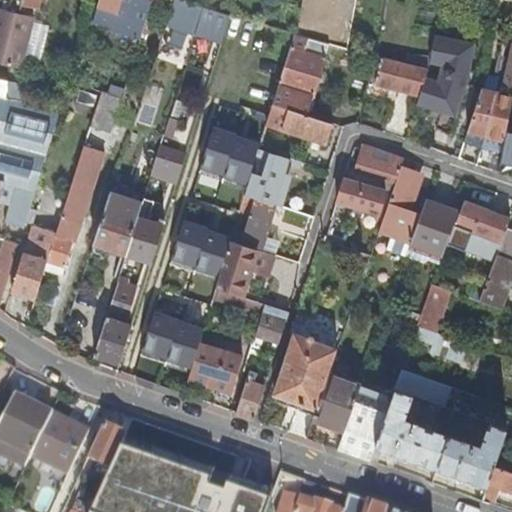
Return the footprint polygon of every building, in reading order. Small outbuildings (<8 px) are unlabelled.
[(99,0),(93,20),(113,26),(112,30),(140,39),(152,0),(99,0)] [(175,0),(167,24),(195,33),(197,29),(204,5),(191,0),(175,0)] [(197,29),(222,37),(230,13),(204,5),(197,29)] [(20,12),(0,7),(0,61),(10,65),(20,12)] [(21,67),(22,62),(32,21),(34,15),(20,12),(10,65),(21,67)] [(381,24),(379,35),(387,36),(389,26),(381,24)] [(308,115),(329,43),(296,34),(294,33),(272,103),(308,115)] [(474,42),(434,34),(430,56),(428,62),(439,64),(435,79),(425,76),(419,94),(416,104),(456,115),(474,42)] [(511,38),(511,42),(508,58),(503,57),(499,56),(497,65),(495,75),(500,76),(496,92),(511,95),(511,38)] [(428,62),(430,56),(414,54),(413,64),(418,65),(428,67),(428,62)] [(428,67),(418,65),(413,64),(381,57),(374,83),(419,94),(425,76),(428,67)] [(495,75),(486,73),(481,88),(496,92),(500,76),(495,75)] [(0,193),(4,181),(14,184),(4,221),(23,227),(58,113),(4,97),(7,79),(0,77),(0,193)] [(496,92),(481,88),(467,130),(471,131),(468,142),(481,146),(484,134),(489,117),(496,92)] [(102,90),(90,127),(89,129),(110,136),(111,133),(122,97),(102,90)] [(511,95),(496,92),(489,117),(484,134),(481,146),(501,152),(502,145),(504,140),(509,115),(511,107),(511,101),(511,95)] [(314,139),(321,142),(328,144),(334,123),(308,115),(272,103),(266,124),(314,139)] [(511,116),(509,115),(504,140),(502,145),(501,152),(499,161),(511,164),(511,116)] [(177,180),(186,153),(169,148),(178,119),(169,116),(151,173),(177,180)] [(222,179),(235,137),(236,135),(212,128),(198,172),(222,179)] [(259,148),(260,145),(235,137),(222,179),(221,181),(246,189),(252,169),(256,157),(259,148)] [(319,149),(321,142),(314,139),(312,147),(319,149)] [(83,148),(73,180),(92,186),(103,154),(83,148)] [(259,148),(256,157),(266,160),(262,172),(252,169),(244,194),(275,204),(290,158),(259,148)] [(371,150),(361,148),(355,171),(384,180),(394,183),(399,167),(401,162),(388,158),(386,164),(369,159),(371,150)] [(408,243),(410,244),(421,214),(407,209),(420,174),(399,167),(394,183),(392,188),(378,229),(389,232),(384,248),(404,254),(408,243)] [(350,180),(345,179),(338,200),(376,212),(383,190),(350,180)] [(79,223),(92,186),(73,180),(61,217),(79,223)] [(382,185),(392,188),(394,183),(384,180),(382,185)] [(142,202),(111,192),(94,242),(127,253),(142,202)] [(266,250),(270,237),(265,235),(275,204),(244,194),(240,208),(251,211),(241,243),(256,247),(266,250)] [(410,244),(443,255),(451,234),(451,232),(459,210),(426,198),(421,214),(410,244)] [(152,261),(163,224),(148,220),(153,202),(143,199),(142,202),(127,253),(152,261)] [(451,232),(467,238),(468,239),(471,230),(501,241),(506,227),(510,217),(463,200),(459,210),(451,232)] [(47,259),(61,217),(48,213),(43,231),(30,228),(11,289),(35,297),(45,266),(47,259)] [(47,259),(65,265),(79,223),(61,217),(47,259)] [(207,229),(207,227),(183,220),(169,263),(193,271),(207,229)] [(511,228),(506,227),(501,241),(496,254),(511,259),(511,228)] [(231,237),(207,229),(193,271),(193,273),(218,281),(230,239),(231,237)] [(458,262),(467,238),(451,232),(451,234),(452,235),(444,257),(458,262)] [(279,240),(270,237),(266,250),(273,253),(274,253),(279,240)] [(216,285),(241,294),(250,268),(256,247),(241,243),(230,239),(218,281),(216,285)] [(3,241),(0,249),(0,302),(18,245),(3,241)] [(256,247),(250,268),(267,273),(273,253),(266,250),(256,247)] [(505,280),(511,260),(511,259),(496,254),(487,278),(478,301),(499,308),(509,281),(505,280)] [(63,272),(65,265),(47,259),(45,266),(63,272)] [(478,301),(487,278),(479,274),(470,298),(478,301)] [(124,350),(132,324),(125,322),(136,286),(129,284),(130,279),(119,276),(117,282),(119,282),(108,317),(107,317),(95,355),(120,363),(124,350)] [(417,325),(435,331),(449,290),(431,284),(417,325)] [(213,296),(262,312),(265,302),(249,296),(241,294),(216,285),(213,296)] [(278,341),(285,320),(277,317),(280,307),(265,302),(262,312),(255,334),(278,341)] [(203,328),(178,321),(165,362),(164,365),(189,372),(199,341),(203,328)] [(132,324),(124,350),(145,357),(153,331),(132,324)] [(327,375),(336,350),(311,341),(312,338),(307,336),(306,339),(294,335),(274,394),(299,402),(297,409),(313,415),(327,375)] [(189,372),(187,379),(231,393),(243,355),(199,341),(189,372)] [(235,413),(253,420),(264,385),(267,376),(248,370),(235,413)] [(358,391),(360,385),(327,375),(313,415),(305,438),(337,449),(351,411),(358,391)] [(448,435),(443,433),(403,419),(412,395),(394,389),(389,402),(386,412),(369,460),(377,463),(382,448),(437,468),(448,435)] [(358,391),(351,411),(337,449),(352,454),(369,460),(386,412),(389,402),(358,391)] [(0,422),(0,454),(25,467),(31,455),(51,413),(14,394),(0,422)] [(69,474),(89,432),(51,413),(31,455),(69,474)] [(493,467),(506,428),(489,422),(480,446),(448,435),(437,468),(479,483),(474,498),(482,501),(483,499),(493,467)] [(104,423),(89,457),(110,467),(126,433),(104,423)] [(174,454),(169,466),(149,511),(223,511),(231,496),(237,481),(174,454)] [(511,473),(493,467),(483,499),(494,503),(500,488),(511,492),(511,473)] [(363,511),(366,504),(351,498),(346,510),(333,506),(334,504),(319,498),(322,488),(305,482),(301,496),(285,491),(278,511),(363,511)] [(363,511),(395,511),(382,507),(366,502),(366,504),(363,511)]
